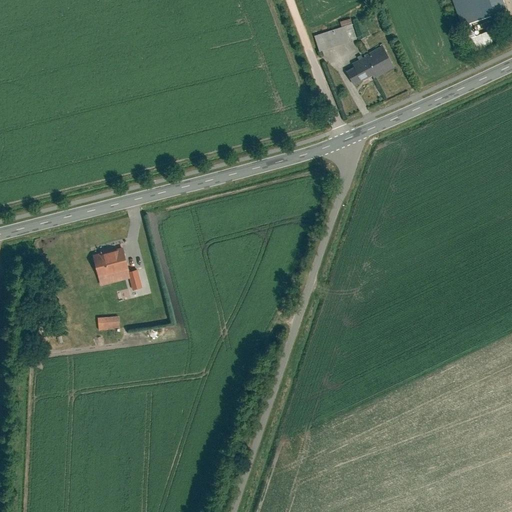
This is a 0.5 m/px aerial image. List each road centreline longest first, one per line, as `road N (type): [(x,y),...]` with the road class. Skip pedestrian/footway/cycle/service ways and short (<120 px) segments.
road 1 (unclassified): [(344,139),(350,161),(233,511)]
road 2 (tertiary): [(344,139),(0,234)]
road 3 (tertiary): [(511,67),(344,139)]
road 4 (track): [(290,0),(344,139)]
